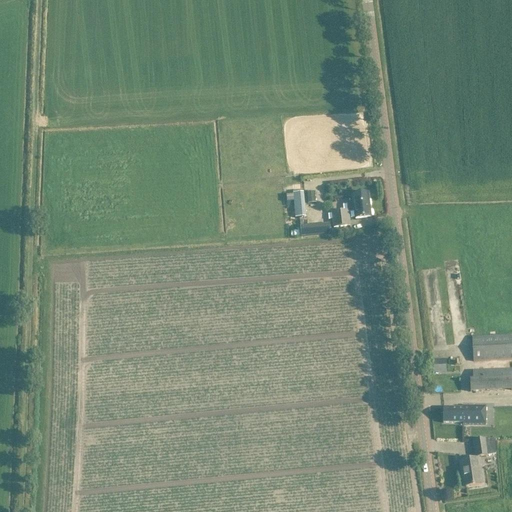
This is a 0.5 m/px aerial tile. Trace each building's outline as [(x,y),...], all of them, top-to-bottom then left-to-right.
[(315,192),(307,193),(308,204),(316,203),(315,192)] [(303,218),(300,193),(293,194),(295,218),(303,218)] [(348,212),(337,213),(332,214),(334,229),(350,227),(349,213),(355,212),(355,219),(371,217),(368,194),(353,196),(354,204),(348,205),(348,212)] [(331,224),(299,227),(300,238),(332,236),(331,224)] [(455,290),(457,300),(464,299),(462,289),(455,290)] [(511,335),(482,337),(472,338),(474,362),(511,359),(511,335)] [(456,356),(456,368),(465,368),(465,355),(456,356)] [(511,370),(473,372),(473,380),(470,380),(471,392),(511,390),(511,370)] [(485,425),(486,407),(463,406),(463,409),(444,409),(444,423),(463,423),(463,425),(485,425)] [(476,458),(488,456),(485,440),(473,442),(476,458)] [(462,474),(464,474),(466,488),(482,485),(478,459),(460,462),(462,474)]
